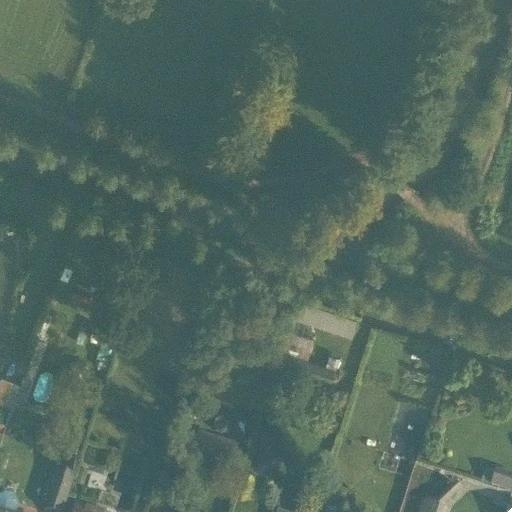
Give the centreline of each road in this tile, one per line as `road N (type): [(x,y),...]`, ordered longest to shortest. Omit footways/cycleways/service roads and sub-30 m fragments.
road 1 (track): [(445,231),(372,167),(233,178),(0,93)]
road 2 (track): [(511,342),(470,339),(80,219)]
road 3 (track): [(511,95),(478,179),(445,231)]
